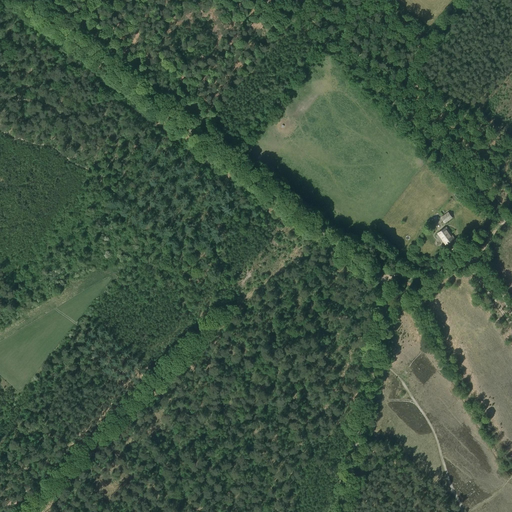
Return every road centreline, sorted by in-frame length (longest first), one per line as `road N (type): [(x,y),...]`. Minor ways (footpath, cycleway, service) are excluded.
road 1 (unclassified): [(340,511),(383,279),(25,0)]
road 2 (unknown): [(252,0),(271,15),(310,19),(445,136),(502,207),(502,229),(480,264),(511,314)]
road 3 (track): [(264,0),(387,96),(499,220)]
